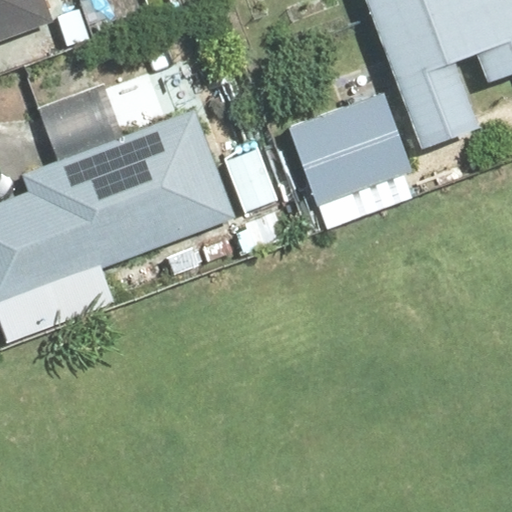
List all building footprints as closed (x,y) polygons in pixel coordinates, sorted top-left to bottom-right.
[(0,0),(0,37),(50,20),(43,0),(0,0)] [(511,0),(358,0),(414,141),(476,117),(452,58),(469,51),(479,78),(511,65),(511,0)] [(375,83),(277,121),(311,207),(408,169),(375,83)] [(188,111),(0,183),(0,306),(229,218),(188,111)] [(256,140),(217,158),(243,214),(282,196),(256,140)]
